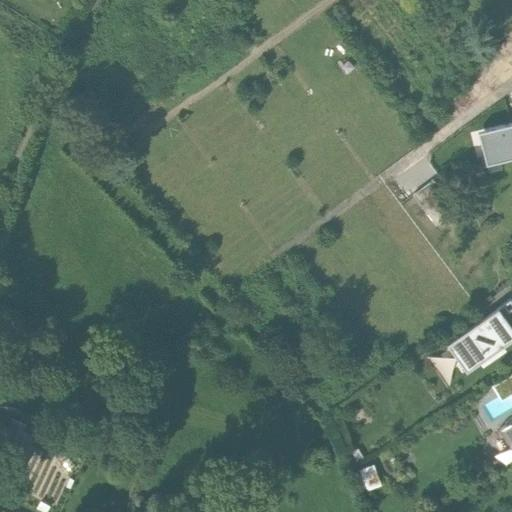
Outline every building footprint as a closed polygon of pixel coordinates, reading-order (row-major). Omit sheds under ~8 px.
[(486,166),(511,158),(511,124),(477,133),(486,166)] [(432,181),(412,196),(435,227),(455,212),(432,181)] [(280,288),(300,279),(291,260),(272,269),(280,288)] [(511,302),(447,346),(466,374),(511,342),(511,302)] [(114,344),(78,342),(77,362),(112,364),(114,344)] [(511,417),(509,419),(511,424),(500,431),(511,449),(511,448),(511,417)] [(160,431),(155,427),(151,432),(156,437),(160,431)] [(373,464),(358,469),(365,490),(380,485),(373,464)] [(139,496),(134,499),(134,505),(139,509),(144,507),(146,502),(144,497),(139,496)]
